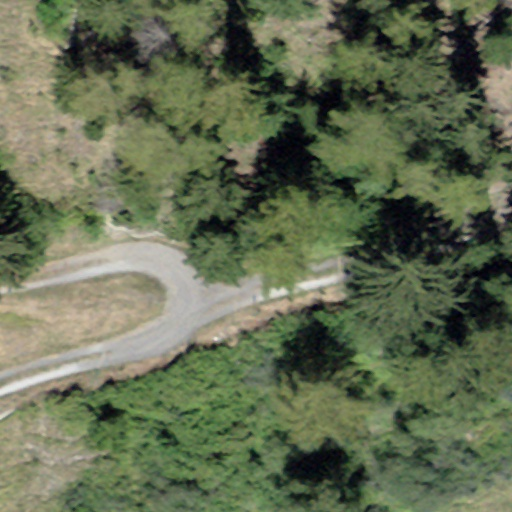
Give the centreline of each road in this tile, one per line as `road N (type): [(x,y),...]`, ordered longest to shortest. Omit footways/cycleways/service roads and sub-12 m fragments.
road 1 (track): [(511,211),(297,275),(206,286)]
road 2 (track): [(206,286),(195,323),(0,399)]
road 3 (track): [(0,284),(129,262),(177,265),(206,286)]
